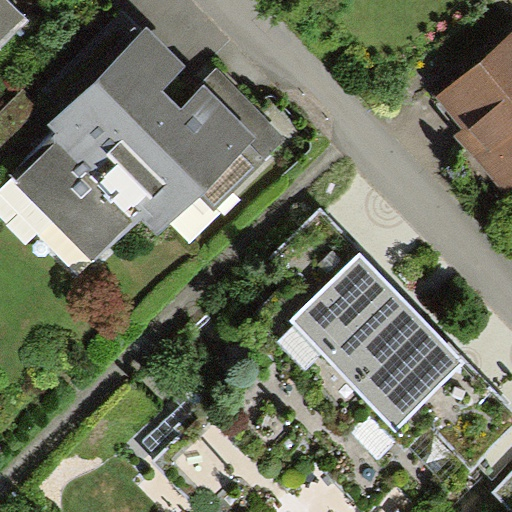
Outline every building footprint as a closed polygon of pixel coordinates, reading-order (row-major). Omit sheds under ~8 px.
[(0,0),(0,31),(25,7),(17,0),(0,0)] [(150,13),(50,115),(64,129),(19,175),(93,247),(137,202),(155,219),(194,179),(215,199),(265,149),(248,133),(260,120),(150,13)] [(511,170),(511,32),(430,103),(498,183),(511,170)] [(403,511),(511,407),(511,398),(318,199),(152,360),(177,386),(182,382),(213,413),(175,449),(211,486),(241,458),(293,511),(317,511),(332,498),(344,511),(403,511)] [(511,511),(511,462),(492,482),(511,501),(511,503),(502,511),(511,511)]
